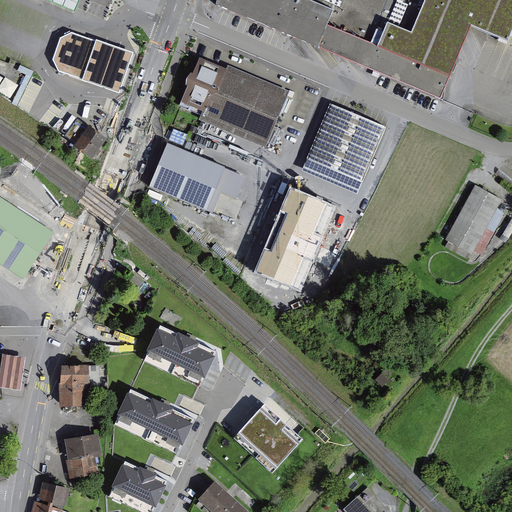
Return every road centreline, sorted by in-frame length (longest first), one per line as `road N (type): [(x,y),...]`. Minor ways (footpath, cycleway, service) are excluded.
road 1 (primary): [(172,16),(57,333),(21,492)]
road 2 (residential): [(172,16),(511,150)]
road 3 (track): [(511,309),(473,360),(406,511)]
